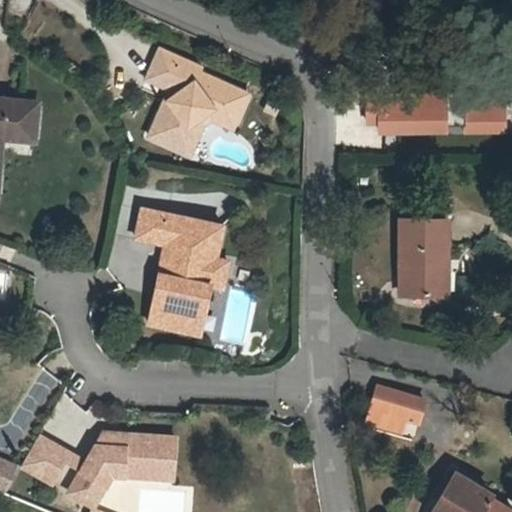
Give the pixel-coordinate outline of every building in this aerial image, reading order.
[(172,85),(180,89),(170,96),(167,95),(151,133),(179,146),(189,124),(214,105),(217,108),(238,118),(250,90),(202,68),(203,63),(163,45),(149,75),(172,85)] [(180,89),(172,85),(167,95),(170,96),(180,89)] [(363,89),(364,128),(447,127),(446,87),(363,89)] [(511,88),(463,89),(464,130),(511,129),(511,88)] [(36,103),(0,100),(0,162),(2,137),(34,139),(36,103)] [(179,146),(192,151),(205,121),(213,115),(235,124),(238,118),(217,108),(214,105),(189,124),(179,146)] [(167,242),(165,250),(171,251),(169,260),(162,265),(150,322),(184,329),(189,305),(199,307),(204,281),(212,282),(224,285),(230,258),(217,255),(224,223),(144,206),(137,236),(167,242)] [(416,225),(447,227),(448,215),(417,213),(416,225)] [(447,227),(416,225),(398,224),(396,301),(437,303),(438,266),(449,266),(450,227),(447,227)] [(171,251),(165,250),(162,265),(169,260),(171,251)] [(189,305),(184,329),(202,333),(212,282),(204,281),(199,307),(189,305)] [(384,395),(378,416),(411,427),(421,429),(427,407),(384,395)] [(411,427),(378,416),(372,433),(405,444),(411,427)] [(105,432),(101,440),(126,441),(127,434),(105,432)] [(126,441),(101,440),(87,463),(83,471),(70,493),(94,507),(114,475),(174,478),(177,437),(127,434),(126,441)] [(40,436),(22,467),(53,484),(66,461),(70,453),(40,436)] [(87,463),(70,453),(66,461),(83,471),(87,463)] [(21,464),(0,455),(0,490),(9,494),(21,464)] [(449,473),(425,511),(501,511),(481,500),(484,493),(449,473)]
